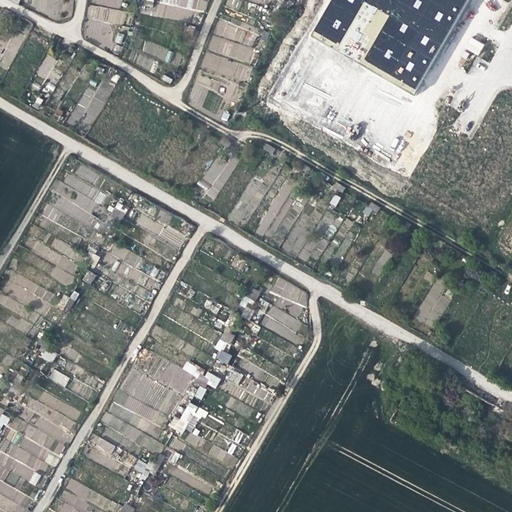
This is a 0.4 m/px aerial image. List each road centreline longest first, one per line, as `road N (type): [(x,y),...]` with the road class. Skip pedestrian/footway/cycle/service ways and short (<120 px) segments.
road 1 (track): [(0,104),(511,398)]
road 2 (track): [(0,1),(221,125),(277,141),(511,275)]
road 3 (track): [(36,511),(199,220)]
road 4 (unknown): [(215,511),(312,342),(312,285)]
